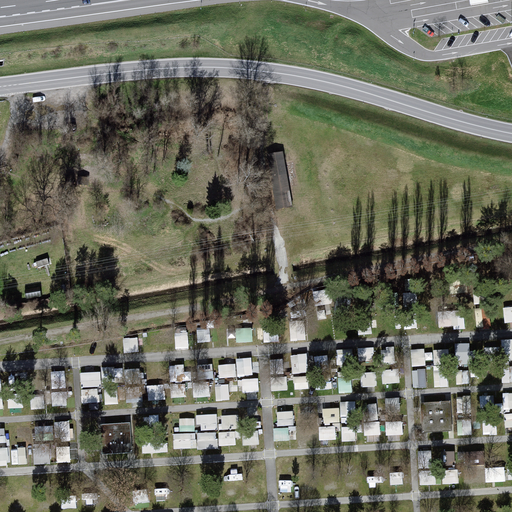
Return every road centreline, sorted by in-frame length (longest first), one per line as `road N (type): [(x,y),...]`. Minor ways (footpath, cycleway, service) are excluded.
road 1 (tertiary): [(0,87),(192,68),(264,71),(511,133)]
road 2 (track): [(0,343),(285,289),(260,153),(264,71)]
